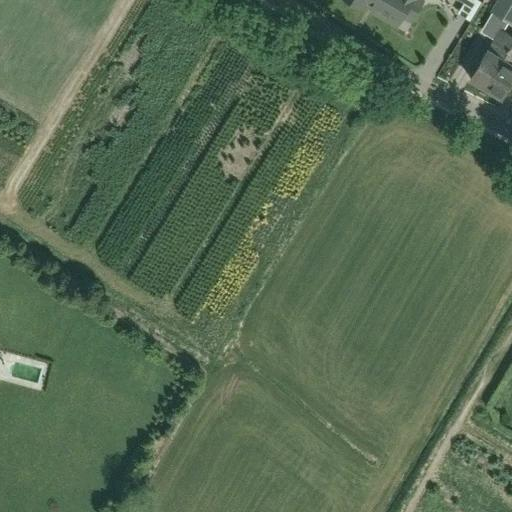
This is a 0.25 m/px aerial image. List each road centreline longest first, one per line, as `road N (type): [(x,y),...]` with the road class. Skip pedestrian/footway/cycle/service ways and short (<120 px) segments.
road 1 (unclassified): [(511,126),(282,0)]
road 2 (unknown): [(511,325),(405,511)]
